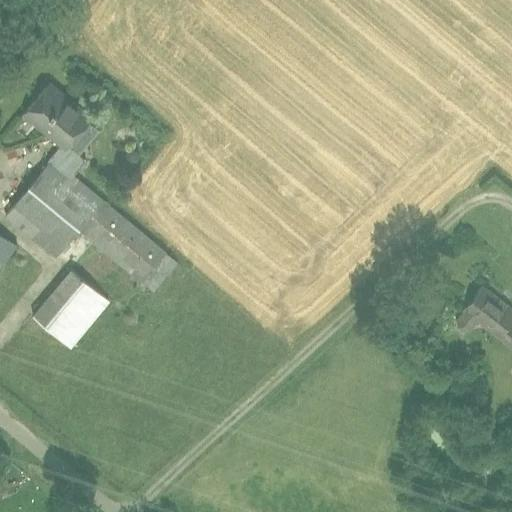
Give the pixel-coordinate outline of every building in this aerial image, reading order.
[(51,157),(52,157),(73,175),(86,160),(68,145),(92,116),(49,80),(21,114),(60,146),(51,157)] [(73,175),(51,157),(5,213),(57,255),(79,227),(144,281),(168,253),(73,175)] [(0,268),(6,260),(16,244),(0,233),(0,268)] [(70,345),(109,299),(72,268),(33,314),(70,345)] [(464,308),(456,320),(457,327),(463,332),(470,331),(479,319),(510,345),(511,346),(511,319),(510,318),(511,315),(511,306),(483,284),(464,308)]
